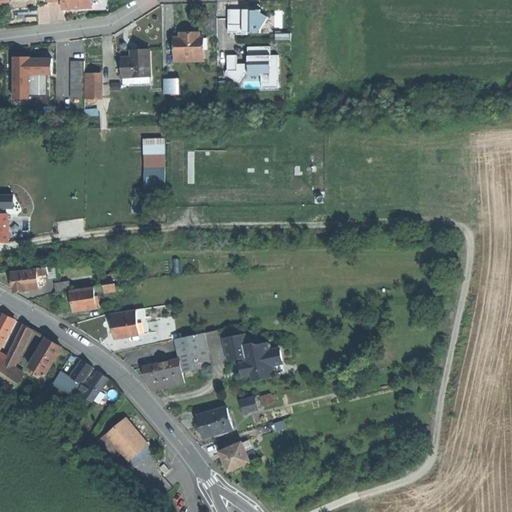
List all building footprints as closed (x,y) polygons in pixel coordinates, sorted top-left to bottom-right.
[(4,8),(18,7),(17,0),(3,0),(3,1),(4,8)] [(46,0),(47,2),(62,1),(63,10),(74,10),(74,7),(79,7),(79,9),(93,9),(92,0),(46,0)] [(262,31),(261,8),(229,9),(230,24),(229,24),(229,32),(238,32),(238,34),(248,33),(248,32),(262,31)] [(199,33),(191,33),(191,39),(181,39),(176,39),(176,63),(203,63),(203,37),(199,37),(199,33)] [(272,55),(271,46),(249,47),(250,63),(239,63),(238,55),(229,55),(229,70),(227,70),(227,75),(241,81),(245,74),(264,73),(264,88),(280,87),(280,55),(272,55)] [(143,52),(137,52),(137,60),(132,60),(120,60),(120,71),(122,71),(123,79),(132,79),(132,81),(135,81),(150,81),(150,51),(143,52)] [(15,56),(16,99),(33,99),(32,74),(54,73),(54,55),(15,56)] [(85,79),(86,99),(98,99),(98,79),(85,79)] [(179,88),(164,88),(164,100),(171,100),(171,101),(179,101),(179,88)] [(147,144),(148,157),(166,156),(165,143),(147,144)] [(0,215),(8,216),(10,216),(10,203),(0,203),(0,215)] [(38,277),(41,277),(47,276),(46,269),(37,270),(38,277)] [(19,283),(21,294),(40,291),(39,288),(38,277),(37,270),(18,272),(19,283)] [(55,294),(69,292),(68,283),(54,285),(55,294)] [(71,303),(72,313),(96,310),(94,295),(93,289),(69,292),(71,303)] [(144,310),(136,312),(139,336),(148,334),(144,310)] [(136,312),(111,315),(112,327),(114,339),(139,336),(136,312)] [(0,344),(2,346),(15,321),(9,318),(2,315),(0,319),(0,344)] [(31,331),(24,326),(0,370),(0,384),(21,400),(33,384),(12,368),(31,331)] [(204,334),(185,338),(188,352),(195,350),(207,348),(204,334)] [(226,351),(228,361),(244,358),(245,363),(243,363),(241,367),(242,373),(245,376),(249,375),(251,383),(261,381),(261,379),(265,378),(265,376),(274,374),(272,365),(283,363),(280,349),(268,351),(267,343),(256,345),(255,342),(248,343),(247,334),(224,339),(226,351)] [(173,340),(177,362),(180,372),(191,370),(188,352),(185,338),(173,340)] [(30,369),(44,378),(62,350),(54,345),(48,341),(30,369)] [(207,348),(195,350),(199,368),(211,366),(207,348)] [(195,350),(188,352),(191,370),(199,368),(195,350)] [(70,389),(76,394),(93,370),(87,365),(81,362),(70,378),(75,382),(70,389)] [(177,362),(145,368),(146,373),(147,379),(165,376),(180,372),(177,362)] [(181,379),(180,372),(165,376),(166,382),(181,379)] [(87,391),(96,397),(108,380),(103,377),(99,374),(87,391)] [(166,382),(165,376),(147,379),(149,386),(166,382)] [(91,404),(96,397),(87,391),(82,387),(77,394),(91,404)] [(262,399),(264,406),(279,402),(276,394),(262,399)] [(239,400),(243,412),(257,408),(253,396),(239,400)] [(203,427),(206,438),(233,430),(227,409),(200,417),(203,427)] [(123,454),(129,461),(147,447),(137,434),(126,421),(108,436),(123,454)] [(110,465),(123,454),(108,436),(95,446),(110,465)] [(221,462),(223,471),(246,464),(239,444),(232,447),(227,449),(217,452),(221,462)] [(159,470),(163,475),(167,472),(164,467),(159,470)]
